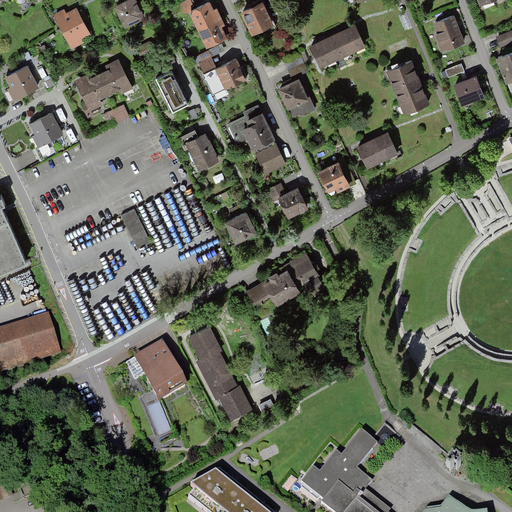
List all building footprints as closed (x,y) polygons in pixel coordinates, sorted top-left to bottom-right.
[(138,0),(119,0),(115,3),(125,22),(144,11),(138,0)] [(190,0),(186,0),(180,3),(185,14),(189,12),(195,9),(190,0)] [(256,7),(241,13),(252,37),(275,27),(269,15),(281,9),(276,0),(261,0),(263,4),(256,7)] [(197,29),(222,17),(219,11),(218,9),(214,10),(210,2),(195,9),(189,12),(197,29)] [(66,8),(55,14),(71,44),(91,34),(77,8),(68,13),(66,8)] [(444,51),(467,43),(456,12),(433,20),(444,51)] [(222,17),(197,29),(207,49),(228,39),(223,27),(226,26),(224,22),(222,17)] [(366,46),(357,25),(342,31),(352,52),(366,46)] [(511,28),(499,34),(503,45),(511,41),(511,28)] [(352,52),(342,31),(328,38),(337,59),(352,52)] [(337,59),(328,38),(313,45),(323,66),(337,59)] [(151,40),(137,47),(143,59),(157,52),(151,40)] [(305,49),(285,59),(292,75),(308,68),(305,61),(309,59),(305,49)] [(511,49),(497,55),(507,82),(511,79),(511,49)] [(217,68),(208,51),(199,55),(202,61),(199,63),(205,74),(217,68)] [(88,72),(75,78),(90,110),(103,104),(100,96),(118,88),(121,93),(134,86),(120,56),(106,63),(108,66),(90,74),(88,72)] [(246,82),(236,59),(220,67),(217,68),(205,74),(204,74),(214,96),(246,82)] [(412,62),(389,71),(405,111),(428,101),(412,62)] [(450,77),(466,70),(463,62),(446,69),(450,77)] [(39,87),(28,65),(5,77),(16,99),(39,87)] [(172,68),(157,76),(166,93),(181,85),(172,68)] [(486,97),(478,72),(454,79),(462,104),(486,97)] [(307,97),(299,79),(287,85),(278,90),(288,110),(291,109),(294,116),(299,113),(302,115),(316,108),(310,96),(307,97)] [(181,85),(166,93),(174,110),(189,102),(181,85)] [(130,115),(124,102),(103,113),(108,121),(113,119),(115,122),(130,115)] [(265,117),(259,105),(243,112),(245,116),(229,124),(238,144),(247,140),(253,151),(254,150),(266,175),(287,165),(276,141),(265,117)] [(194,107),(188,110),(191,118),(198,115),(194,107)] [(62,133),(51,112),(29,124),(41,145),(62,133)] [(195,126),(179,135),(183,142),(185,141),(199,168),(220,158),(206,130),(199,133),(195,126)] [(399,155),(389,133),(373,139),(384,162),(399,155)] [(384,162),(373,139),(357,147),(367,169),(384,162)] [(339,163),(318,172),(328,193),(335,190),(337,193),(350,187),(339,163)] [(282,183),(266,191),(271,204),(279,200),(288,219),(309,210),(299,188),(287,194),(286,191),(282,183)] [(0,268),(26,257),(3,204),(8,202),(2,190),(0,190),(0,268)] [(244,203),(232,208),(236,216),(227,220),(237,242),(258,232),(244,203)] [(138,249),(152,243),(137,209),(123,215),(138,249)] [(320,272),(307,251),(284,264),(287,270),(281,274),(278,268),(267,274),(270,278),(248,290),(260,311),(306,284),(310,290),(324,282),(318,273),(320,272)] [(48,313),(0,328),(0,370),(61,351),(48,313)] [(211,324),(189,335),(201,359),(198,360),(217,398),(221,395),(232,417),(253,407),(241,384),(237,386),(219,350),(223,347),(211,324)] [(187,383),(163,340),(134,356),(159,399),(187,383)] [(388,511),(391,509),(365,489),(372,480),(357,468),(377,442),(362,430),(342,455),(337,452),(320,472),(314,468),(303,482),(325,499),(314,511),(388,511)] [(218,470),(190,485),(194,489),(188,497),(206,511),(269,511),(258,502),(227,477),(218,470)] [(8,483),(0,486),(0,500),(14,495),(8,483)] [(442,508),(427,510),(425,511),(469,511),(450,498),(442,508)]
